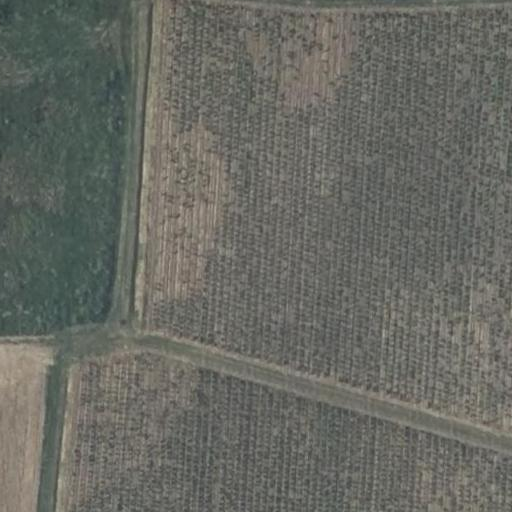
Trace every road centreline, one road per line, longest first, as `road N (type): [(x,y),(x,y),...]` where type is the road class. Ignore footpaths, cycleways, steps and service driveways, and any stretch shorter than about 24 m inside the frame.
road 1 (track): [(0,357),(158,344),(275,383),(511,443)]
road 2 (track): [(49,354),(54,408),(44,511)]
